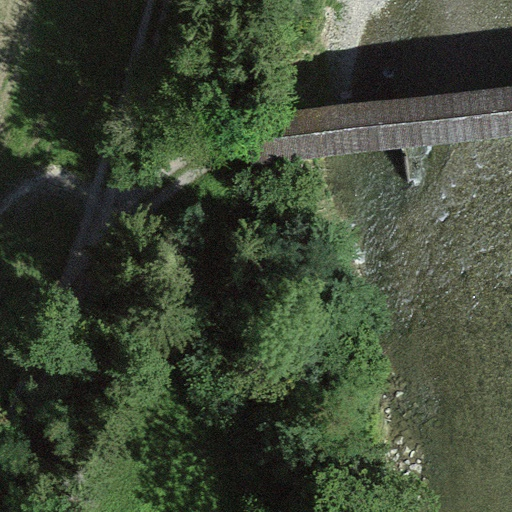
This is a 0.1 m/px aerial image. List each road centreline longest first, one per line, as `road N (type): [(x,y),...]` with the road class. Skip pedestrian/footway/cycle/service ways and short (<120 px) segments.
road 1 (track): [(511,110),(254,137),(95,226),(0,467)]
road 2 (track): [(95,226),(162,0)]
